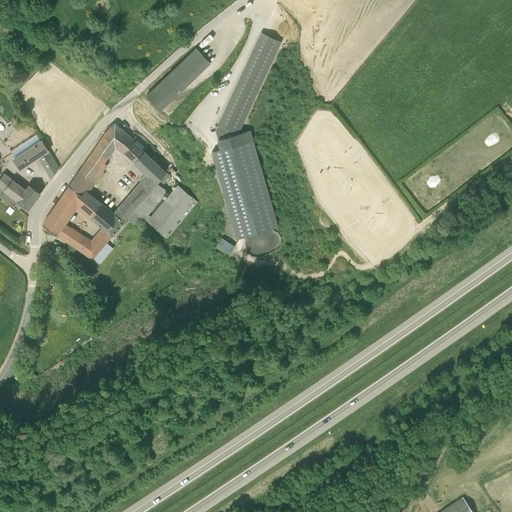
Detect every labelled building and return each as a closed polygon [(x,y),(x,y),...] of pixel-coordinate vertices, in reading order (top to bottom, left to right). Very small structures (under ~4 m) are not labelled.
[(250,130),(241,132),(282,42),(261,32),(216,130),(221,149),(253,140),(250,130)] [(161,113),(212,64),(196,47),(145,96),(161,113)] [(124,152),(134,142),(135,140),(115,123),(104,136),(117,146),(124,152)] [(16,154),(41,139),(38,134),(13,150),(16,154)] [(41,140),(13,158),(20,170),(40,157),(52,178),(59,168),(41,140)] [(253,140),(221,149),(212,151),(237,238),(278,227),(253,140)] [(100,142),(70,185),(82,194),(84,190),(91,179),(97,183),(105,173),(102,171),(107,165),(103,163),(111,151),(100,142)] [(134,142),(124,152),(137,164),(146,153),(134,142)] [(147,221),(151,216),(150,215),(169,191),(161,185),(170,175),(146,153),(137,164),(149,175),(115,215),(125,223),(128,219),(134,212),(142,219),(145,220),(146,219),(147,221)] [(41,193),(29,185),(26,189),(4,173),(0,178),(0,196),(14,207),(18,201),(30,208),(41,193)] [(178,184),(151,216),(147,221),(167,237),(197,201),(178,184)] [(104,228),(91,242),(64,224),(58,233),(94,259),(125,223),(115,215),(84,190),(82,194),(70,185),(64,192),(104,228)] [(57,234),(58,233),(64,224),(73,211),(61,199),(60,199),(43,224),(57,234)] [(134,212),(128,219),(136,226),(142,219),(134,212)] [(217,246),(231,254),(236,246),(222,237),(217,246)] [(473,511),(463,497),(440,511),(473,511)]
